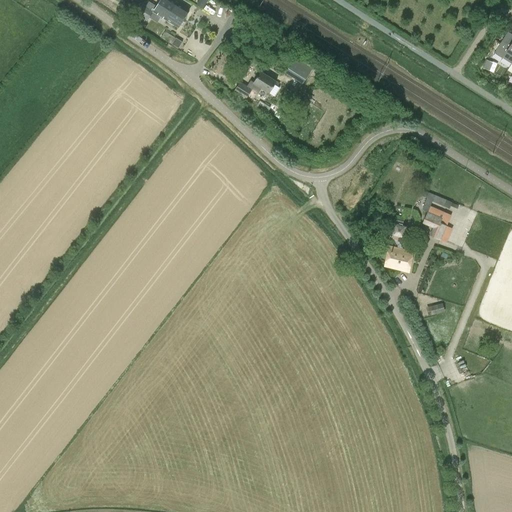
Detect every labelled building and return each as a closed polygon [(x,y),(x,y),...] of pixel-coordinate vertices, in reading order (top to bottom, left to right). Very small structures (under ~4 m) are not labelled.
[(189,10),(172,0),(160,0),(157,5),(169,13),(170,12),(183,20),(189,10)] [(178,27),(183,20),(170,12),(169,13),(157,5),(156,6),(149,1),(145,7),(142,5),(136,14),(147,21),(149,18),(157,23),(161,16),(178,27)] [(182,42),(176,38),(172,44),(178,48),(182,42)] [(511,62),(511,41),(511,43),(503,38),(494,52),(511,63),(511,62)] [(304,83),(304,82),(311,71),(312,69),(311,68),(303,63),(294,58),(293,59),(286,72),(304,83)] [(277,81),(260,71),(254,82),(250,80),(247,85),(240,81),(232,93),(245,100),(251,90),(257,94),(261,88),(269,93),(277,81)] [(427,197),(424,203),(430,206),(435,194),(429,192),(427,197)] [(433,201),(449,208),(452,202),(435,194),(433,201)] [(452,215),(431,205),(428,211),(422,223),(432,227),(429,235),(441,240),(446,242),(453,228),(447,225),(452,215)] [(398,248),(388,246),(385,265),(409,271),(413,252),(403,249),(399,240),(400,236),(404,237),(407,225),(403,224),(403,221),(392,218),(387,237),(394,239),(398,248)] [(433,314),(445,311),(442,303),(431,305),(433,314)]
